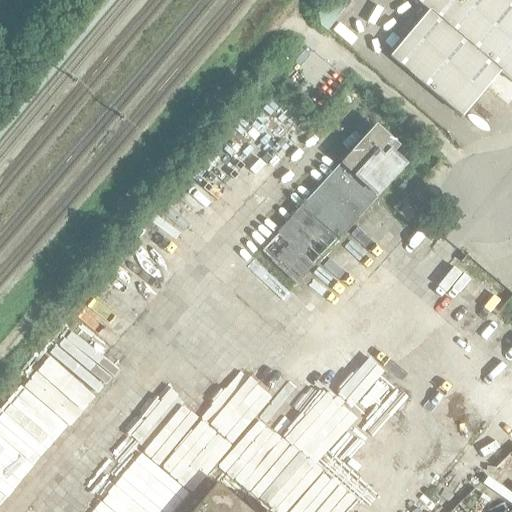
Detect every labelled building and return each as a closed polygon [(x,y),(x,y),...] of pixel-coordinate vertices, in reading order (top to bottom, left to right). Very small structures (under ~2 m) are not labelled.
[(467,0),(414,0),(429,12),(446,26),(467,0)] [(511,3),(508,0),(467,0),(446,26),(501,71),(511,80),(511,3)] [(501,71),(446,26),(429,12),(419,23),(410,35),(406,39),(391,58),(463,117),(482,94),(501,71)] [(411,17),(398,33),(406,39),(410,35),(419,23),(411,17)] [(212,151),(238,175),(291,117),(270,98),(265,94),(212,151)] [(250,181),(273,203),(326,146),(303,124),(250,181)] [(396,147),(383,135),(375,128),(261,251),(296,283),(404,165),(390,153),(396,147)] [(416,214),(403,202),(401,200),(393,209),(408,223),(416,214)] [(248,511),(216,484),(192,511),(248,511)]
